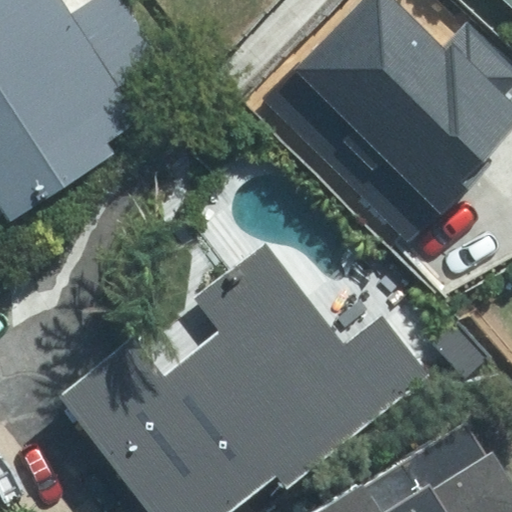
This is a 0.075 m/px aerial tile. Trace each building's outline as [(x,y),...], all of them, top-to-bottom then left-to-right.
[(31,0),(0,0),(0,206),(115,137),(88,93),(132,66),(92,0),(72,0),(43,18),(31,0)] [(394,0),(342,0),(281,62),(423,201),(511,111),(511,101),(443,34),(436,41),(394,0)] [(511,0),(490,0),(511,20),(511,0)] [(80,352),(33,386),(125,511),(213,511),(417,365),(381,315),(339,346),(262,240),(186,295),(208,325),(112,395),(80,352)] [(436,424),(309,511),(484,511),(493,506),(436,424)]
